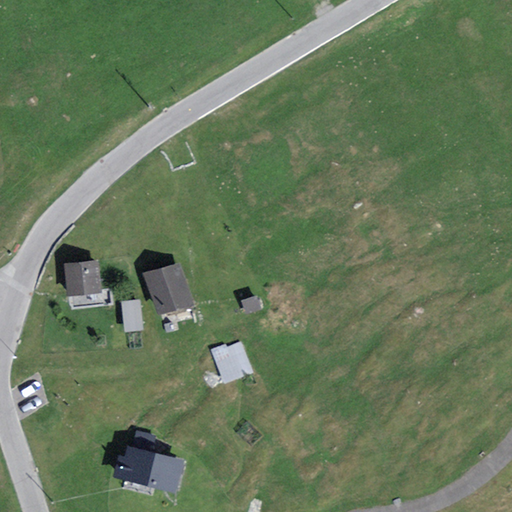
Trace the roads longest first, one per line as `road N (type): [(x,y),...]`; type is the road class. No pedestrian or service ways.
road 1 (unclassified): [(369,0),(103,171),(46,232),(0,356)]
road 2 (unclassified): [(511,438),(476,478),(407,511)]
